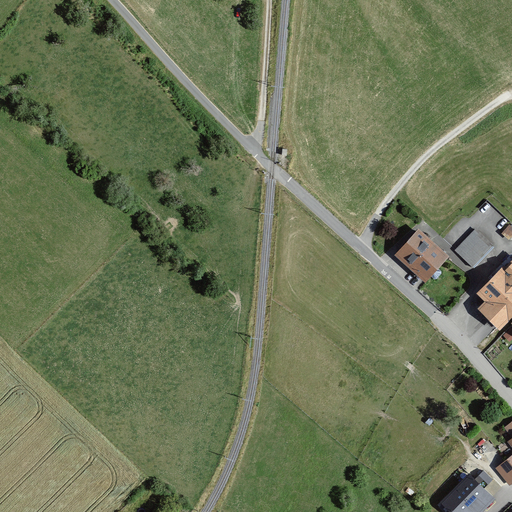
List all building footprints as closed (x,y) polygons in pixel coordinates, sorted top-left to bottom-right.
[(445,259),(415,231),(392,255),(423,283),(445,259)] [(492,249),(474,231),(454,251),(472,269),(492,249)] [(511,256),(473,293),(483,303),(476,310),(495,330),(511,313),(511,256)] [(511,422),(503,430),(511,440),(507,443),(511,448),(511,456),(508,460),(511,464),(511,422)] [(490,511),(495,507),(454,470),(427,500),(440,511),(490,511)]
